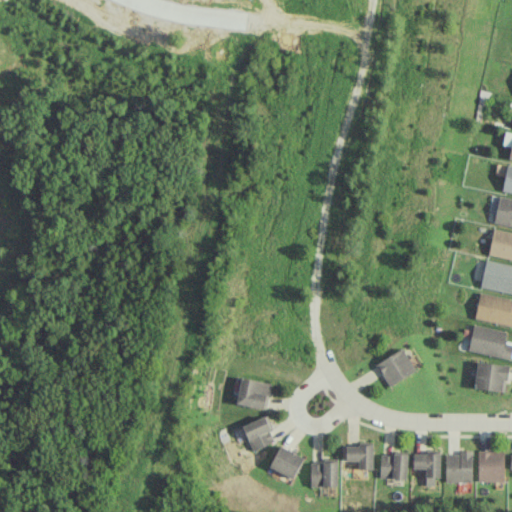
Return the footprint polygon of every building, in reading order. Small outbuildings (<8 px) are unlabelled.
[(502,191),(511,192),(511,165),(507,164),(502,191)] [(511,226),(511,198),(499,195),(493,222),(511,226)] [(511,232),(493,228),(488,254),(511,258),(511,232)] [(511,264),(486,259),(480,286),(511,293),(511,264)] [(474,317),(511,325),(511,310),(511,303),(511,298),(480,292),(474,317)] [(506,330),(473,324),(468,350),(511,358),(511,349),(511,341),(504,340),(506,330)] [(416,370),(402,347),(375,364),(389,386),(416,370)] [(473,387),(504,392),(509,366),(477,361),(473,387)] [(235,403),(265,409),(271,383),(241,376),(235,403)] [(242,423),(250,449),(273,443),(265,416),(242,423)] [(372,468),(372,444),(345,445),(345,460),(357,460),(358,469),(372,468)] [(269,467),(293,478),(303,457),(279,445),(269,467)] [(445,481),(472,481),(472,450),(458,450),(458,454),(445,454),(445,481)] [(477,481),(504,481),(504,451),(478,450),(477,481)] [(380,453),(379,477),(406,478),(407,454),(380,453)] [(440,453),(413,453),(413,468),(425,468),(425,485),(434,485),(434,477),(439,477),(440,453)] [(310,486),(337,486),(336,462),(309,462),(310,486)]
